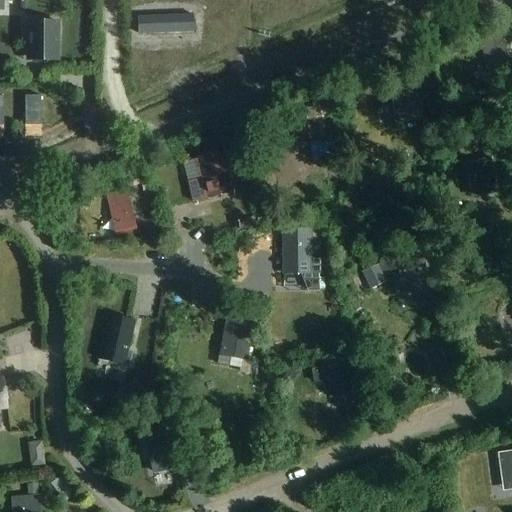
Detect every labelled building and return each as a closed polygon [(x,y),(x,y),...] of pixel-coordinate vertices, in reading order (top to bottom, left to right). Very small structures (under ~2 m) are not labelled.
[(139,18),(139,34),(192,32),(192,16),(139,18)] [(33,61),(56,61),(56,23),(28,22),(28,48),(33,48),(33,61)] [(500,36),(479,41),(488,77),(509,72),(500,36)] [(392,120),(414,114),(405,81),(403,72),(381,77),(384,86),(392,120)] [(25,97),(25,125),(40,125),(40,96),(25,97)] [(290,163),(320,156),(310,113),(288,119),(294,146),(286,148),(290,163)] [(245,131),(231,136),(236,148),(250,143),(245,131)] [(202,179),(187,183),(192,203),(231,194),(221,152),(197,158),(202,179)] [(468,202),(497,196),(490,162),(461,167),(468,202)] [(133,176),(135,185),(148,181),(146,173),(133,176)] [(105,196),(115,238),(137,233),(127,191),(105,196)] [(281,275),(308,275),(320,274),(320,259),(307,260),(307,232),(280,232),(281,275)] [(387,261),(390,272),(397,270),(402,295),(429,289),(422,254),(387,261)] [(378,266),(362,274),(368,286),(384,278),(378,266)] [(448,308),(434,310),(435,321),(437,333),(452,331),(451,330),(448,308)] [(226,312),(219,356),(248,361),(255,317),(226,312)] [(103,319),(95,359),(130,368),(132,357),(122,355),(128,325),(103,319)] [(288,365),(280,375),(291,385),(299,375),(288,365)] [(313,384),(325,382),(329,402),(355,397),(349,366),(311,374),(313,384)] [(137,386),(127,393),(134,403),(144,395),(137,386)] [(150,400),(147,415),(161,417),(164,403),(150,400)] [(170,430),(143,436),(150,466),(177,460),(170,430)] [(42,442),(27,444),(30,468),(45,466),(42,442)] [(501,481),(511,479),(511,452),(497,454),(501,481)] [(37,484),(26,485),(27,497),(38,496),(37,484)] [(11,498),(12,511),(40,511),(39,496),(38,496),(27,497),(11,498)]
